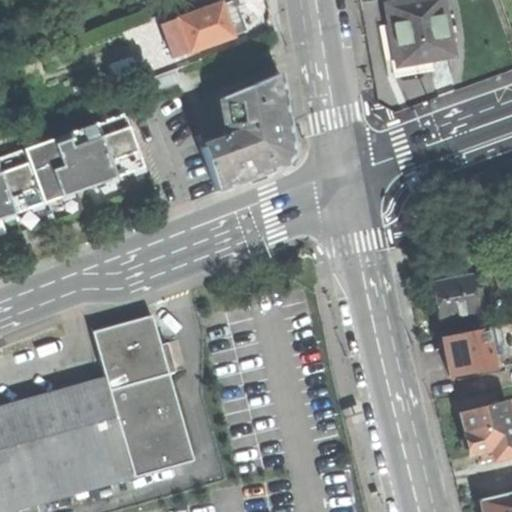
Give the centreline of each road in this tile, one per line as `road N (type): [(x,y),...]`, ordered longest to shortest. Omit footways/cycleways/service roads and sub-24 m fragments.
road 1 (tertiary): [(0,318),(345,181)]
road 2 (secondary): [(420,511),(345,181)]
road 3 (unknown): [(3,150),(161,101),(226,228)]
road 4 (secondary): [(345,181),(312,0)]
road 5 (tertiary): [(345,181),(511,115)]
